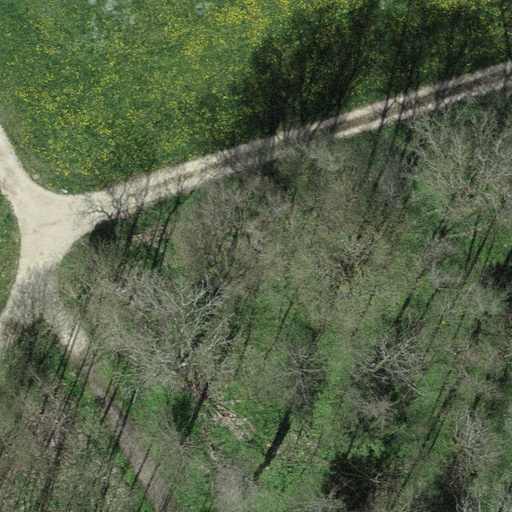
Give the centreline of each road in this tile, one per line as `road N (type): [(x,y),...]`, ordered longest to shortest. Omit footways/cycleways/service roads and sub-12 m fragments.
road 1 (track): [(45,229),(511,77)]
road 2 (track): [(185,511),(45,229)]
